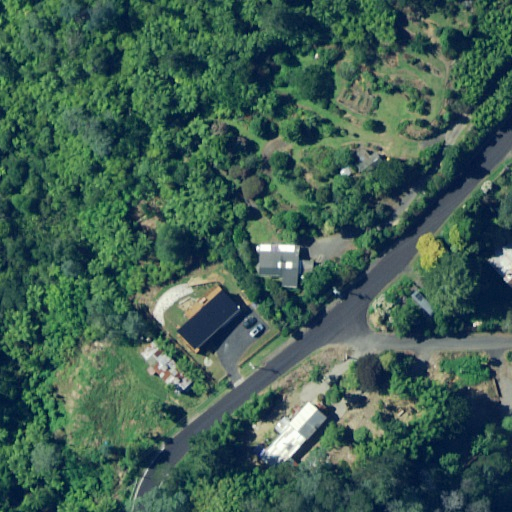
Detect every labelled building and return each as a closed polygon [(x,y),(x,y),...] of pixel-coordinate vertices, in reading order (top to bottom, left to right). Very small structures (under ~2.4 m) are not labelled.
[(357,154),(361,159),(353,165),(363,178),(382,164),(372,151),(369,146),(357,154)] [(494,246),(499,252),(488,262),(511,287),(511,241),(507,245),(501,239),(494,246)] [(296,288),(298,246),(260,245),(259,277),(282,277),(282,287),(296,288)] [(192,383),(155,341),(141,354),(151,366),(146,370),(151,376),(156,372),(178,396),(192,383)] [(326,420),(309,404),(290,424),(307,440),(326,420)]
